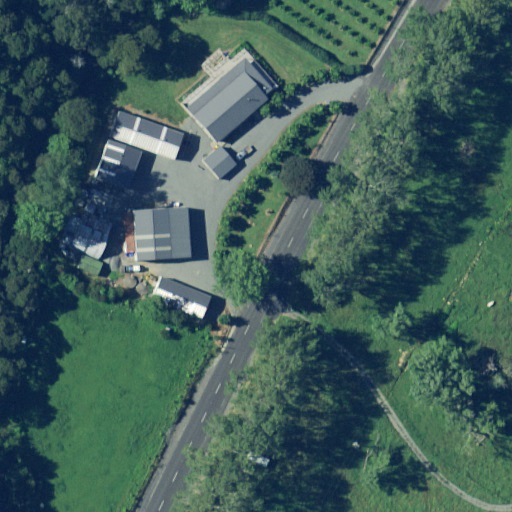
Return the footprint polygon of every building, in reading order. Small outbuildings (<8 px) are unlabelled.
[(202,67),(212,78),(182,104),(215,143),(265,100),(278,88),(245,50),(231,62),(221,50),(202,67)] [(235,166),(219,147),(202,161),(218,180),(235,166)] [(113,184),(96,181),(95,189),(112,192),(113,184)] [(88,205),(84,213),(81,221),(71,217),(61,242),(99,257),(112,224),(101,220),(105,212),(88,205)] [(185,210),(132,213),(124,213),(127,254),(134,253),(135,261),(188,258),(185,210)] [(101,264),(83,256),(77,270),(95,277),(101,264)]
